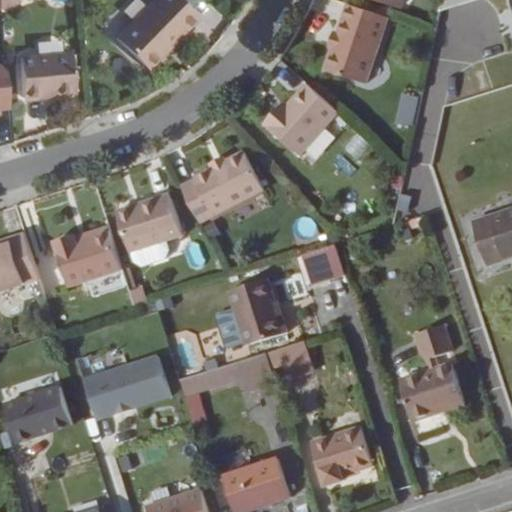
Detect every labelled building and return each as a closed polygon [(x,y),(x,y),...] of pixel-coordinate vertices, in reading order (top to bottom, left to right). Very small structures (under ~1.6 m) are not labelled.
[(0,0),(0,9),(20,3),(19,0),(0,0)] [(150,0),(114,38),(144,67),(171,39),(174,42),(198,18),(179,0),(150,0)] [(398,7),(399,7),(401,0),(344,0),(344,2),(347,4),(390,18),(394,19),(398,7)] [(442,0),(440,11),(473,0),(442,0)] [(367,83),(390,18),(347,4),(338,32),(335,31),(329,46),(333,47),(325,70),(367,83)] [(144,67),(147,70),(174,42),(171,39),(144,67)] [(74,95),(71,53),(18,58),(21,99),(74,95)] [(0,64),(0,110),(8,109),(4,64),(0,64)] [(264,123),(301,156),(339,113),(306,83),(287,106),(282,111),(278,108),(264,123)] [(418,126),(422,94),(405,92),(400,123),(418,126)] [(282,111),(287,106),(283,102),(278,108),(282,111)] [(362,133),(347,143),(355,155),(371,145),(362,133)] [(181,186),(200,223),(264,190),(244,150),(226,160),(224,156),(211,164),(212,167),(194,176),(195,179),(181,186)] [(117,210),(130,252),(131,252),(134,261),(142,266),(166,259),(170,249),(167,240),(184,235),(171,193),(117,210)] [(511,208),(473,221),(488,265),(511,256),(511,208)] [(55,240),(70,288),(124,271),(110,230),(77,240),(75,234),(55,240)] [(0,291),(39,279),(25,233),(0,241),(0,291)] [(346,271),(337,243),(302,254),(311,282),(346,271)] [(137,288),(130,267),(124,268),(131,291),(137,288)] [(289,332),(278,301),(276,301),(269,278),(229,291),(247,346),(289,332)] [(131,291),(136,307),(148,303),(142,286),(137,288),(131,291)] [(466,404),(453,362),(440,366),(437,356),(453,351),(444,324),(415,334),(427,371),(400,379),(414,421),(466,404)] [(315,371),(306,340),(278,349),(283,365),(288,380),(315,371)] [(273,369),(283,365),(278,349),(268,352),(273,369)] [(273,369),(268,352),(237,362),(243,380),(247,392),(277,383),(273,369)] [(100,425),(173,401),(158,357),(85,382),(100,425)] [(186,397),(243,380),(237,362),(181,379),(186,397)] [(360,384),(355,369),(344,372),(349,388),(360,384)] [(2,404),(14,443),(70,425),(58,386),(2,404)] [(373,466),(361,426),(312,441),(325,485),(346,479),(346,478),(345,474),(356,471),(373,466)] [(247,511),(292,498),(278,457),(226,474),(238,511),(247,511)] [(208,511),(202,491),(148,508),(149,511),(208,511)]
